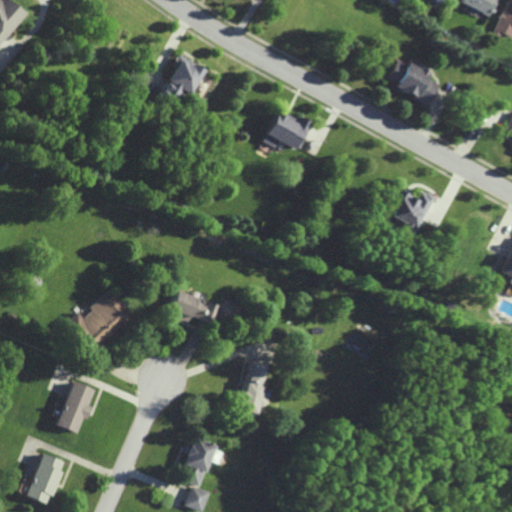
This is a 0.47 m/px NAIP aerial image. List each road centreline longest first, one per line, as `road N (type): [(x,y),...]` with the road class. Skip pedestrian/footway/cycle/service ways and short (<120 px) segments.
road 1 (residential): [(511,194),(171,0)]
road 2 (residential): [(162,373),(107,511)]
